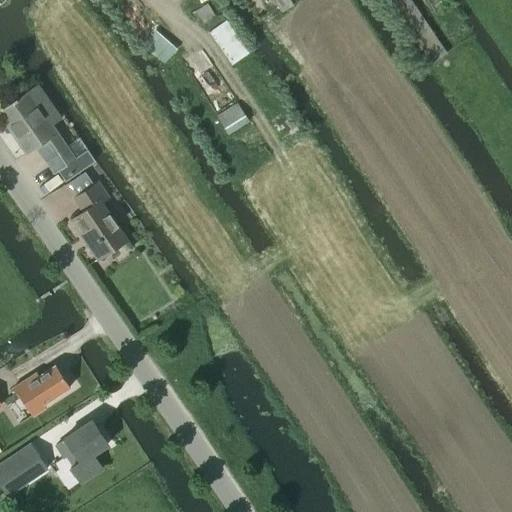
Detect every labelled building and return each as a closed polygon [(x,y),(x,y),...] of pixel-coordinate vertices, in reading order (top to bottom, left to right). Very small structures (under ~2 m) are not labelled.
[(288,0),(269,0),(270,2),(272,0),(273,0),(281,12),(292,5),(288,0)] [(387,0),(430,63),(446,52),(410,0),(387,0)] [(200,24),(214,14),(207,3),(192,13),(200,24)] [(230,65),(247,53),(225,20),(208,32),(230,65)] [(37,85),(0,111),(0,112),(2,111),(18,134),(15,137),(25,152),(26,153),(36,146),(45,159),(45,160),(54,173),(58,171),(65,181),(91,163),(95,161),(87,149),(79,138),(66,147),(65,146),(66,146),(65,145),(45,117),(55,111),(37,85)] [(255,114),(238,93),(216,111),(234,132),(255,114)] [(98,259),(126,239),(100,202),(108,197),(99,184),(75,200),(83,211),(71,219),(98,259)] [(19,398),(20,397),(32,415),(45,407),(43,403),(69,386),(55,365),(39,375),(36,372),(12,388),(19,398)] [(65,439),(55,445),(63,457),(65,456),(73,451),(79,461),(72,466),(69,467),(80,483),(98,470),(101,468),(91,454),(107,444),(91,420),(64,438),(65,439)] [(29,444),(0,463),(0,483),(8,494),(46,469),(29,444)]
